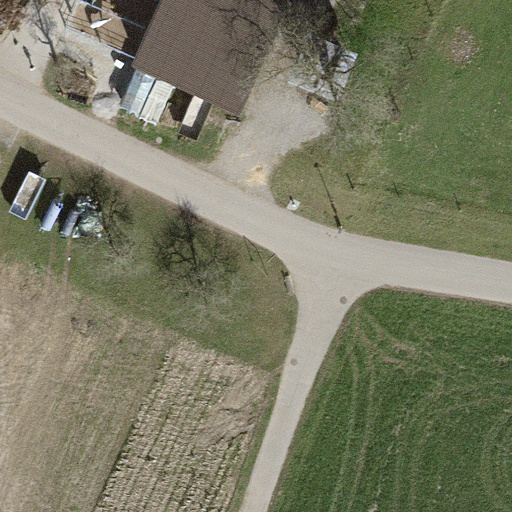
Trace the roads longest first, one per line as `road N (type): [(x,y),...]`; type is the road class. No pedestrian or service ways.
road 1 (residential): [(0,104),(338,256),(511,284)]
road 2 (track): [(250,511),(338,256)]
